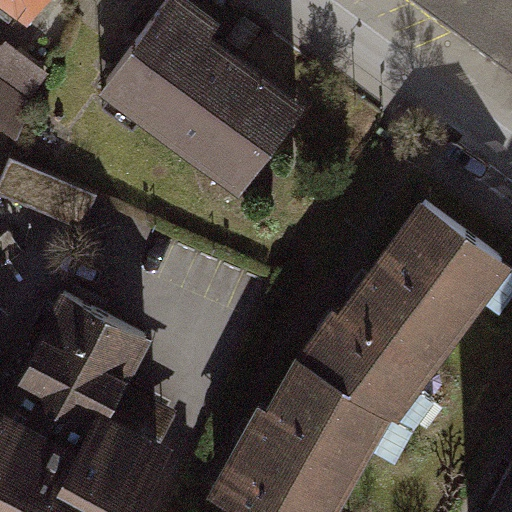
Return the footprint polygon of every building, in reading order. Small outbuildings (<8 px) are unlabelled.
[(32,0),(0,0),(0,4),(19,18),(32,0)] [(300,97),(177,0),(151,0),(94,72),(232,181),(300,97)] [(511,0),(404,0),(511,80),(511,0)] [(0,184),(0,193),(88,227),(102,191),(11,156),(0,184)] [(511,271),(511,248),(426,188),(312,349),(414,416),(511,271)] [(0,386),(0,511),(125,511),(156,450),(92,418),(137,327),(51,285),(0,386)] [(221,486),(260,511),(350,511),(414,416),(312,349),(221,486)]
